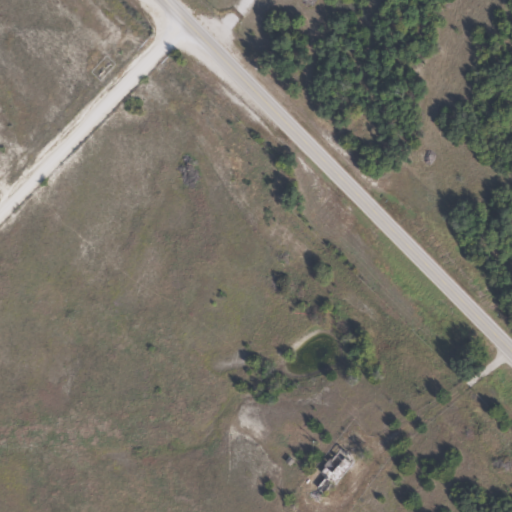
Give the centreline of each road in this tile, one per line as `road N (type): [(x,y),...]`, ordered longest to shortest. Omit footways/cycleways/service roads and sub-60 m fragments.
road 1 (secondary): [(165,0),(511,351)]
road 2 (residential): [(0,207),(187,22)]
